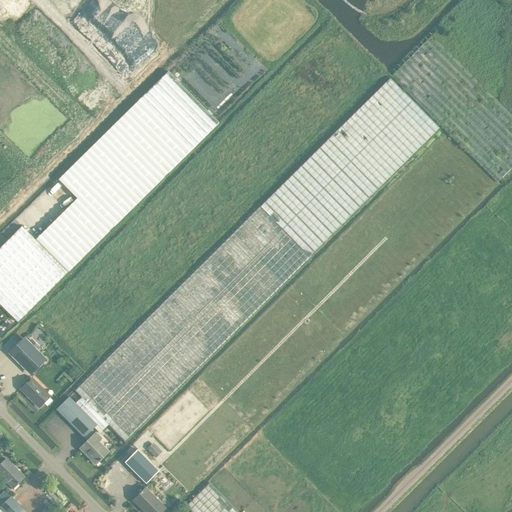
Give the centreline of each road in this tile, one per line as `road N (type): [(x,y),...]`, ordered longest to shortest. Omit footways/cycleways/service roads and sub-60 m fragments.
road 1 (unclassified): [(378,511),(511,379)]
road 2 (residential): [(101,511),(0,409)]
